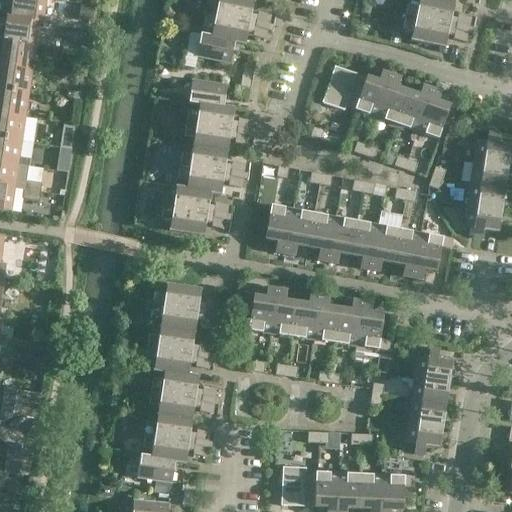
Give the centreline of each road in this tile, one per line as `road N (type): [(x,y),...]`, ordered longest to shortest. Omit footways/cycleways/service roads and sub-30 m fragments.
road 1 (residential): [(318,36),(511,91)]
road 2 (residential): [(459,511),(477,375),(511,346)]
